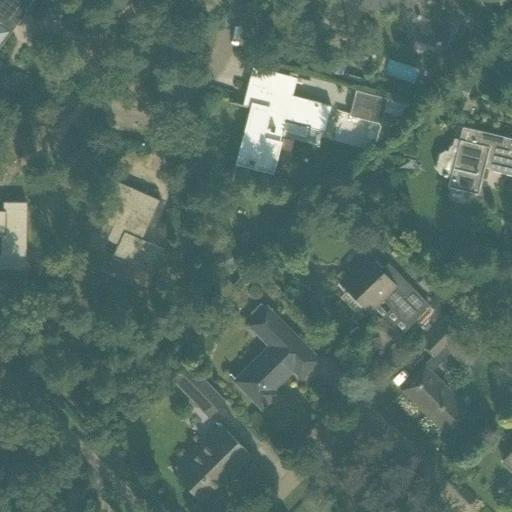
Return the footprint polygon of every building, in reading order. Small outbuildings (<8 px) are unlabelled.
[(0,0),(0,43),(24,11),(8,0),(0,0)] [(457,14),(461,0),(410,0),(410,2),(404,0),(370,0),(368,6),(389,12),(390,8),(404,13),(398,28),(432,39),(437,21),(449,24),(452,12),(457,14)] [(458,78),(453,91),(466,97),(471,83),(458,78)] [(236,159),(237,159),(273,168),(286,120),(325,130),(331,105),(253,85),(247,107),(254,109),(247,138),(242,136),(236,159)] [(349,115),(379,123),(385,98),(355,91),(349,115)] [(454,137),(452,143),(449,145),(447,150),(444,149),(439,153),(435,167),(439,173),(450,176),(447,187),(477,194),(483,168),(511,175),(511,138),(462,127),(459,138),(454,137)] [(107,199),(99,217),(112,224),(105,240),(117,245),(112,256),(152,273),(155,267),(163,249),(141,239),(158,200),(115,181),(107,199)] [(0,269),(25,269),(26,202),(2,202),(2,211),(0,210),(0,234),(4,235),(4,255),(0,255),(0,269)] [(227,251),(215,256),(220,269),(233,263),(227,251)] [(395,287),(397,285),(367,256),(343,279),(371,308),(381,298),(400,317),(409,325),(429,305),(440,315),(449,305),(436,292),(426,301),(412,286),(403,295),(395,287)] [(228,281),(217,291),(222,297),(233,286),(228,281)] [(302,346),(305,343),(266,303),(246,324),(266,345),(233,378),(261,406),(274,393),(270,389),(292,367),(301,376),(316,360),(302,346)] [(400,389),(443,432),(469,407),(431,369),(449,352),(464,365),(480,349),(445,315),(418,342),(431,355),(424,363),(424,364),(400,389)] [(225,400),(187,361),(170,378),(208,417),(225,400)] [(173,474),(175,475),(199,500),(233,467),(235,469),(249,454),(221,426),(189,458),(173,474)] [(511,451),(502,462),(511,471),(511,451)]
